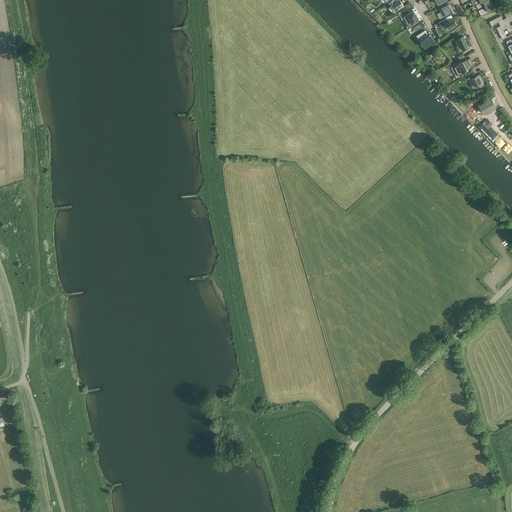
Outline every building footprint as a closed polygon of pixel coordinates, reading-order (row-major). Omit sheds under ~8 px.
[(395,12),(404,6),(402,3),(404,2),(403,0),(392,0),(388,3),(390,6),(391,6),(395,12)] [(485,0),(481,2),(476,5),(478,9),(482,7),(481,5),(484,4),(485,6),(492,3),(491,3),(489,0),(485,0)] [(483,8),(479,11),(481,15),(481,14),(494,8),(494,7),(493,7),(491,3),(492,3),(485,6),(486,8),(486,9),(484,10),(483,8)] [(445,6),(439,10),(443,17),(453,12),(450,6),(449,4),(445,6)] [(505,24),(509,22),(511,20),(511,18),(509,13),(510,12),(509,13),(507,8),(503,11),(506,18),(503,20),(505,24)] [(410,20),(413,24),(419,20),(414,11),(404,17),(407,22),(410,20)] [(505,24),(503,20),(501,16),(494,19),(493,18),(493,19),(489,22),(491,26),(499,22),(501,26),(505,24)] [(444,25),(447,32),(445,33),(446,33),(451,29),(451,28),(457,25),(453,18),(448,21),(446,18),(439,22),(441,27),(444,25)] [(503,30),(507,28),(505,24),(501,26),(497,28),(500,35),(499,35),(500,35),(502,39),(507,37),(503,30)] [(429,37),(427,33),(420,38),(423,42),(422,43),(425,47),(428,45),(429,46),(433,43),(433,42),(435,41),(431,35),(429,37)] [(463,51),(469,47),(463,36),(457,39),(463,51)] [(470,58),(451,67),(457,78),(463,75),(462,73),(470,69),(469,68),(474,65),(470,58)] [(476,87),(483,84),(479,75),(472,78),(476,87)] [(484,113),(496,108),(491,99),(480,105),(484,113)] [(493,124),(488,119),(485,121),(479,126),(492,139),(498,134),(490,126),(493,124)] [(507,154),(511,149),(511,147),(508,143),(502,148),(507,154)]
